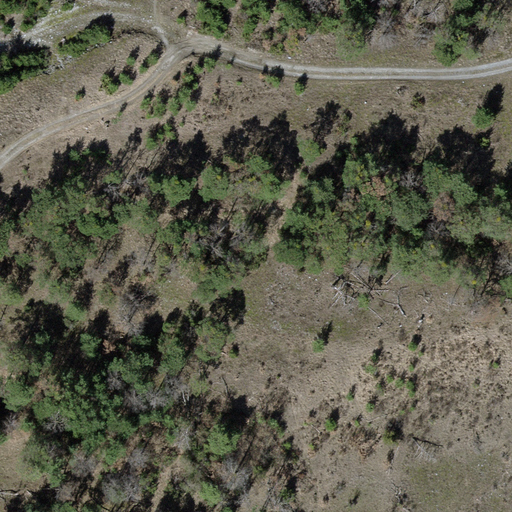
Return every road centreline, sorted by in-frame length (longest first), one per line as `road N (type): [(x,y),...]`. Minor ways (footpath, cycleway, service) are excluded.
road 1 (track): [(0,48),(103,14),(289,73),(409,81),(511,69)]
road 2 (track): [(172,40),(132,102),(22,138),(0,161)]
